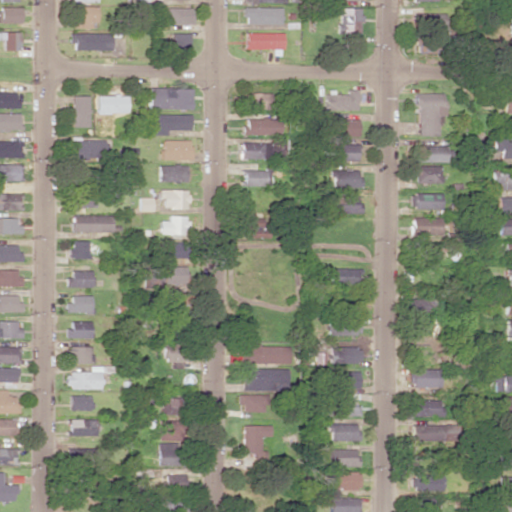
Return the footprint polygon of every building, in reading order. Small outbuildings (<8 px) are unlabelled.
[(94,6),(71,5),(70,27),(93,28),(94,6)] [(19,6),(0,7),(0,22),(19,22),(19,6)] [(190,23),(190,7),(165,8),(165,24),(190,23)] [(280,7),(242,7),(242,24),(280,24),(280,7)] [(358,33),(358,8),(337,7),(337,33),(358,33)] [(444,27),(443,12),(417,13),(418,28),(444,27)] [(18,50),(18,31),(1,31),(1,50),(18,50)] [(69,50),(109,49),(109,32),(69,33),(69,50)] [(281,49),(282,32),(244,32),(244,48),(281,49)] [(188,33),(170,33),(170,51),(188,51),(188,33)] [(418,52),(449,53),(449,35),(418,34),(418,52)] [(147,108),(189,109),(190,88),(147,87),(147,108)] [(356,109),(356,89),(346,89),(346,93),(323,93),(323,110),(356,109)] [(0,107),(15,107),(14,92),(0,91),(0,107)] [(502,112),(511,112),(511,91),(502,92),(502,112)] [(267,109),(268,92),(243,92),(243,109),(267,109)] [(415,135),(436,135),(436,115),(441,115),(441,93),(412,92),(412,104),(416,104),(415,135)] [(94,95),(95,113),(125,112),(125,94),(94,95)] [(86,95),(69,95),(70,126),(87,126),(86,95)] [(0,129),(16,130),(16,113),(0,112),(0,129)] [(188,114),(152,113),(152,134),(166,134),(166,130),(188,130),(188,114)] [(277,117),(244,119),(244,125),(239,126),(239,135),(278,133),(277,117)] [(327,118),(326,135),(353,136),(354,119),(327,118)] [(491,150),(498,150),(498,159),(511,158),(511,140),(504,141),(504,137),(491,137),(491,150)] [(68,139),(68,158),(103,158),(103,140),(68,139)] [(0,156),(16,157),(16,141),(0,140),(0,156)] [(188,140),(160,140),(159,159),(188,159),(188,140)] [(268,142),(238,142),(238,158),(268,158),(268,142)] [(355,160),(355,144),(323,144),(323,160),(355,160)] [(444,162),(445,145),(413,145),(413,161),(444,162)] [(0,179),(15,180),(15,164),(0,163),(0,179)] [(156,181),(189,181),(188,164),(156,165),(156,181)] [(411,183),(438,182),(438,165),(411,166),(411,183)] [(511,188),(511,166),(490,166),(491,189),(511,188)] [(71,185),(91,186),(92,168),(72,168),(71,185)] [(241,185),(265,185),(264,169),(241,169),(241,185)] [(357,170),(330,169),(330,186),(357,187),(357,170)] [(91,207),(91,188),(69,188),(69,206),(91,207)] [(158,207),(185,208),(185,189),(158,189),(158,207)] [(407,207),(439,208),(439,193),(408,192),(407,207)] [(0,208),(15,210),(16,194),(0,193),(0,208)] [(357,213),(358,195),(328,194),(327,212),(357,213)] [(496,212),(511,212),(511,196),(496,197),(496,212)] [(136,210),(150,210),(150,197),(136,197),(136,210)] [(109,215),(68,214),(68,231),(108,232),(109,215)] [(185,215),(165,215),(165,220),(157,220),(157,232),(185,233),(185,215)] [(439,217),(409,216),(408,234),(439,235),(439,217)] [(0,232),(16,234),(16,218),(0,217),(0,232)] [(269,218),(244,217),(243,237),(268,238),(269,218)] [(496,234),(511,234),(511,217),(497,217),(496,234)] [(86,240),(66,240),(65,257),(85,258),(86,240)] [(159,257),(176,257),(176,242),(160,241),(159,257)] [(435,242),(419,242),(420,262),(436,262),(435,242)] [(502,261),(511,261),(511,243),(501,243),(502,261)] [(0,260),(16,260),(16,244),(0,244),(0,260)] [(181,288),(160,289),(160,282),(183,282),(183,266),(140,266),(141,288),(148,288),(148,313),(181,312),(181,288)] [(357,267),(328,268),(329,285),(358,284),(357,267)] [(0,285),(16,286),(16,269),(0,268),(0,285)] [(89,270),(65,269),(65,286),(88,286),(89,270)] [(0,311),(16,311),(16,295),(0,294),(0,311)] [(64,295),(65,312),(88,312),(88,294),(64,295)] [(406,313),(429,313),(429,298),(407,297),(406,313)] [(503,314),(511,314),(511,297),(503,298),(503,314)] [(358,318),(327,317),(326,333),(357,335),(358,318)] [(16,321),(0,320),(0,337),(16,337),(16,321)] [(87,338),(88,321),(68,320),(67,327),(62,327),(62,337),(87,338)] [(174,344),(160,344),(161,361),(174,361),(174,344)] [(287,363),(288,345),(239,344),(238,362),(287,363)] [(0,362),(15,363),(16,346),(0,345),(0,362)] [(89,363),(89,346),(65,345),(65,362),(89,363)] [(358,362),(358,346),(327,346),(327,362),(358,362)] [(13,367),(0,366),(0,380),(12,381),(13,367)] [(97,388),(97,366),(86,366),(86,372),(62,372),(62,387),(97,388)] [(241,390),(275,389),(275,384),(285,384),(285,367),(240,369),(241,390)] [(438,369),(410,368),(410,386),(438,386),(438,369)] [(357,387),(356,371),(326,371),(326,388),(357,387)] [(490,390),(511,390),(511,375),(490,375),(490,390)] [(0,412),(14,413),(14,396),(2,396),(3,389),(0,389),(0,412)] [(87,395),(66,394),(66,409),(87,410),(87,395)] [(263,394),(238,394),(238,411),(263,411),(263,394)] [(511,395),(500,396),(500,411),(511,410),(511,395)] [(160,414),(175,414),(175,397),(159,397),(160,414)] [(437,415),(437,399),(407,400),(408,416),(437,415)] [(94,419),(66,418),(66,434),(93,435),(94,419)] [(177,440),(177,420),(156,419),(155,440),(177,440)] [(356,423),(327,423),(327,440),(355,440),(356,423)] [(445,424),(409,423),(408,439),(444,440),(445,424)] [(266,424),(240,425),(240,452),(258,452),(258,441),(267,441),(266,424)] [(154,464),(174,464),(175,442),(154,442),(154,464)] [(0,463),(11,464),(11,447),(0,447),(0,463)] [(66,448),(66,463),(88,462),(87,447),(66,448)] [(356,466),(356,449),(322,448),(321,465),(356,466)] [(511,449),(494,450),(494,468),(511,467),(511,449)] [(358,488),(357,471),(328,471),(328,489),(358,488)] [(161,487),(181,489),(182,475),(162,473),(161,487)] [(440,474),(411,474),(411,489),(440,490),(440,474)] [(497,492),(511,492),(511,475),(498,476),(497,492)] [(0,500),(12,500),(12,484),(0,483),(0,500)] [(357,511),(357,496),(327,497),(327,511),(357,511)] [(413,511),(423,511),(430,511),(430,496),(414,496),(413,511)] [(511,511),(511,498),(498,498),(497,511),(511,511)]
